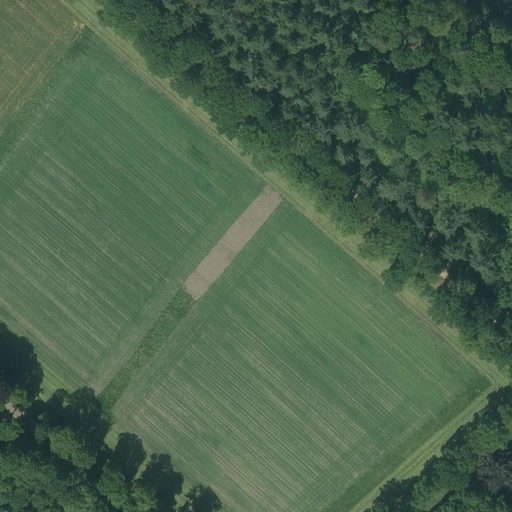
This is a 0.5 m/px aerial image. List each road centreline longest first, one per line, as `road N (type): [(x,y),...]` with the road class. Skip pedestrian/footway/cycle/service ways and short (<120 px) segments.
road 1 (track): [(133,0),(511,328)]
road 2 (unclassified): [(131,511),(0,396)]
road 3 (track): [(388,511),(511,398)]
